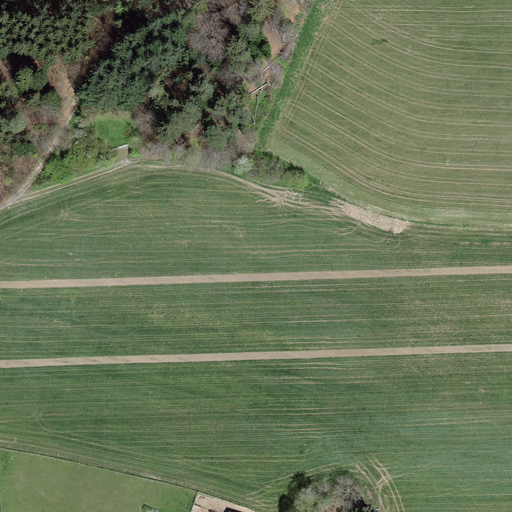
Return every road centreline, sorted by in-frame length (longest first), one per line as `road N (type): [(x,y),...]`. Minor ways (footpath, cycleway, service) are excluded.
road 1 (track): [(211,0),(108,61),(31,180),(0,206)]
road 2 (track): [(20,191),(140,158)]
